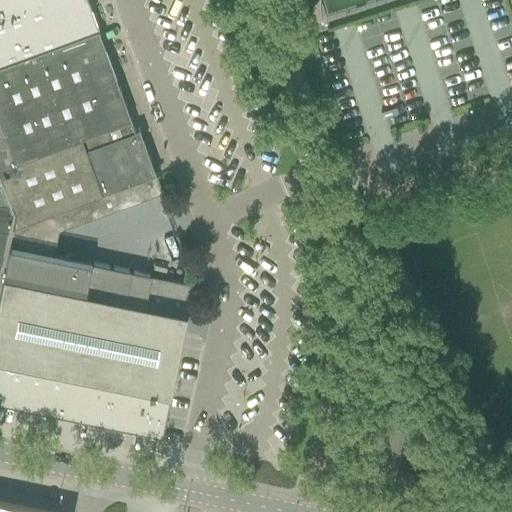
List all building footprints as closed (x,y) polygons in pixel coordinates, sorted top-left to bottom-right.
[(61,0),(0,22),(0,64),(98,29),(87,0),(75,0),(67,3),(65,0),(61,0)] [(0,0),(0,22),(61,0),(65,0),(67,3),(75,0),(0,0)] [(0,167),(131,119),(98,29),(0,64),(0,167)] [(0,176),(15,211),(12,227),(86,200),(95,196),(124,186),(155,175),(138,130),(135,131),(131,119),(0,167),(0,176)] [(0,288),(8,246),(12,227),(15,211),(0,176),(0,288)] [(95,196),(86,200),(93,218),(130,204),(124,186),(95,196)] [(8,246),(0,288),(0,401),(60,413),(59,414),(60,414),(62,406),(80,410),(78,418),(79,418),(79,417),(160,434),(168,394),(170,394),(193,284),(8,246)] [(379,398),(364,471),(393,477),(408,404),(379,398)] [(52,511),(0,501),(0,511),(52,511)]
